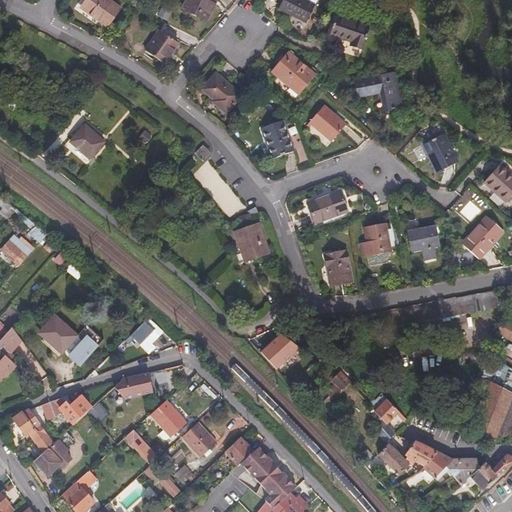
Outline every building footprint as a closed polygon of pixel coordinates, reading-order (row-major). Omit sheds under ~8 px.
[(120,8),(108,0),(86,0),(82,6),(109,25),(120,8)] [(191,1),(187,0),(185,0),(182,8),(187,10),(191,1)] [(187,0),(191,1),(187,10),(205,19),(213,0),(187,0)] [(314,4),(304,0),(281,0),(279,7),(306,20),(314,4)] [(341,17),(334,33),(342,38),(344,35),(350,21),(341,17)] [(350,21),(344,35),(342,38),(354,43),(353,47),(363,51),(372,30),(350,21)] [(178,41),(160,29),(147,49),(165,61),(178,41)] [(302,88),(314,74),(290,54),(286,58),(283,55),(280,54),(277,58),(279,61),(272,69),(290,85),(293,81),(302,88)] [(215,72),(202,89),(218,102),(216,103),(226,112),(242,93),(215,72)] [(394,73),(356,81),(359,96),(381,92),(384,107),(381,107),(382,112),(401,108),(394,73)] [(293,81),(290,85),(299,92),(302,88),(293,81)] [(323,103),(309,120),(331,138),(344,121),(323,103)] [(281,121),(261,128),(272,157),(292,150),(281,121)] [(100,145),(81,128),(67,143),(87,161),(100,145)] [(443,133),(424,142),(437,170),(456,160),(443,133)] [(209,151),(202,144),(195,153),(203,160),(209,151)] [(511,195),(511,177),(498,165),(485,181),(508,201),(511,195)] [(340,191),(307,202),(314,222),(346,210),(340,191)] [(259,211),(251,215),(254,220),(262,216),(259,211)] [(500,232),(486,218),(460,244),(475,258),(500,232)] [(365,253),(389,249),(384,222),(363,226),(366,239),(363,240),(365,253)] [(433,223),(404,229),(409,251),(420,249),(422,258),(434,256),(432,246),(438,245),(433,223)] [(268,258),(268,256),(271,255),(262,228),(238,236),(245,255),(252,252),(256,263),(268,258)] [(343,250),(323,253),(329,284),(348,280),(343,250)] [(245,255),(249,265),(256,263),(252,252),(245,255)] [(378,311),(384,342),(444,332),(441,316),(498,304),(495,289),(437,299),(378,311)] [(75,335),(53,315),(40,330),(43,334),(41,337),(51,347),(52,346),(58,352),(75,335)] [(162,332),(147,317),(129,335),(148,354),(155,348),(152,344),(162,332)] [(511,323),(507,320),(505,319),(497,330),(511,339),(511,323)] [(3,326),(0,330),(0,348),(11,354),(21,341),(10,327),(3,326)] [(97,345),(84,334),(66,355),(79,366),(97,345)] [(0,350),(0,375),(1,375),(3,377),(13,365),(8,361),(3,356),(5,354),(0,350)] [(488,356),(467,416),(477,420),(472,436),(493,444),(499,428),(510,397),(511,391),(511,367),(502,361),(488,356)] [(167,382),(164,368),(125,378),(116,387),(125,399),(151,392),(150,386),(167,382)] [(329,381),(339,392),(349,383),(338,372),(329,381)] [(326,383),(321,389),(331,400),(336,394),(326,383)] [(511,391),(510,397),(499,428),(511,433),(511,391)] [(53,401),(61,411),(73,426),(93,408),(82,396),(70,406),(63,398),(53,401)] [(164,430),(171,437),(186,423),(165,400),(150,415),(164,430)] [(49,403),(54,416),(61,411),(53,401),(49,403)] [(375,411),(383,420),(386,424),(396,415),(403,422),(405,420),(387,401),(375,411)] [(42,406),(47,419),(54,416),(49,403),(42,406)] [(13,419),(25,436),(27,435),(34,443),(44,435),(34,421),(31,423),(23,413),(13,419)] [(377,432),(386,442),(395,434),(386,424),(383,420),(378,425),(381,429),(377,432)] [(199,423),(184,437),(201,456),(205,453),(207,455),(212,451),(209,448),(216,441),(199,423)] [(133,430),(125,437),(131,444),(134,441),(153,462),(159,457),(133,430)] [(171,437),(164,430),(159,435),(164,440),(167,440),(171,437)] [(242,437),(227,452),(240,465),(242,464),(255,451),(242,437)] [(56,441),(36,460),(33,462),(46,477),(58,466),(60,469),(70,460),(63,454),(66,452),(56,441)] [(414,441),(405,454),(407,456),(405,460),(410,464),(413,466),(417,462),(427,467),(436,452),(414,441)] [(379,456),(400,475),(410,464),(405,460),(407,456),(405,454),(403,457),(389,444),(379,456)] [(242,464),(262,486),(259,494),(267,503),(268,503),(275,511),(285,500),(291,494),(297,488),(259,447),(255,451),(242,464)] [(161,457),(171,467),(176,462),(166,452),(161,457)] [(425,469),(439,481),(448,472),(462,486),(471,477),(481,468),(478,460),(454,459),(451,460),(436,452),(427,467),(425,469)] [(30,453),(22,460),(27,468),(33,462),(36,460),(30,453)] [(511,456),(507,454),(496,464),(491,470),(499,478),(511,466),(511,456)] [(481,468),(471,477),(484,491),(499,478),(491,470),(486,464),(481,468)] [(91,469),(76,482),(80,487),(82,486),(95,474),(91,469)] [(156,477),(166,488),(173,482),(163,471),(156,477)] [(76,482),(64,493),(69,499),(68,500),(78,511),(84,511),(96,501),(82,486),(80,487),(76,482)] [(285,500),(275,511),(301,511),(302,511),(305,511),(309,508),(299,498),(297,500),(291,494),(285,500)] [(3,495),(0,497),(0,511),(13,511),(15,510),(3,495)] [(267,503),(260,511),(273,511),(275,511),(268,503),(267,503)]
